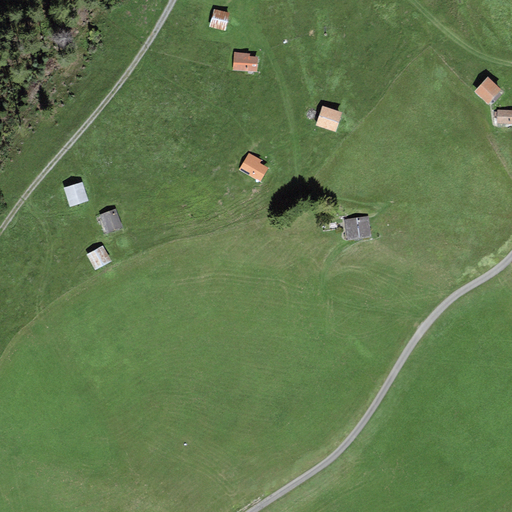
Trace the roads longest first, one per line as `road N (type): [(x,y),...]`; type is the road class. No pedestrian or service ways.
road 1 (track): [(248,511),(346,442),(421,331),(511,252)]
road 2 (track): [(172,0),(118,86),(0,232)]
